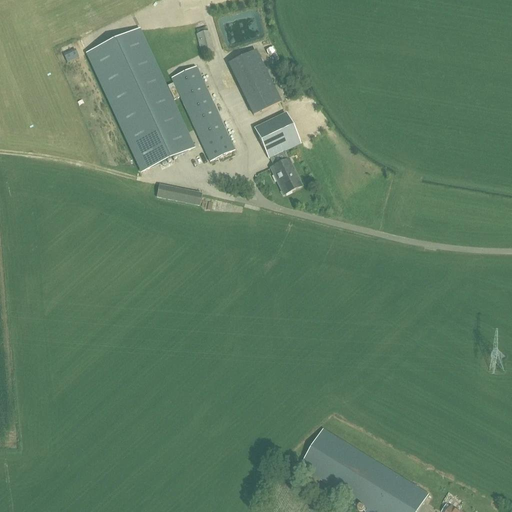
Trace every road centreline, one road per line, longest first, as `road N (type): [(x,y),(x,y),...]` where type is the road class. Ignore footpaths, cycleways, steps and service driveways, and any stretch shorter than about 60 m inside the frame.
road 1 (track): [(0,152),(330,222)]
road 2 (unclassified): [(330,222),(421,244),(511,251)]
